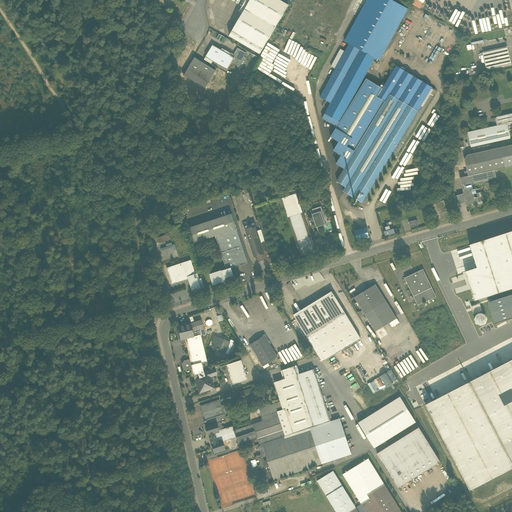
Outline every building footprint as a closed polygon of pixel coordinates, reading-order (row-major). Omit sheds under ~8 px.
[(161,6),(166,9),(170,0),(154,0),(153,2),(160,6),(161,6)] [(289,5),(280,0),(250,0),(229,36),(260,54),(289,5)] [(350,43),(350,44),(375,58),(375,57),(380,60),(408,9),(403,6),(391,0),(367,0),(345,40),(350,43)] [(418,0),(413,0),(412,5),(420,8),(423,2),(418,0)] [(340,122),(375,58),(350,44),(345,52),(336,69),(320,98),(331,103),(325,114),(340,122)] [(212,61),(227,70),(232,62),(234,58),(233,57),(213,45),(206,57),(212,61)] [(483,52),(487,70),(511,65),(507,47),(483,52)] [(232,62),(240,67),(245,58),(244,57),(246,53),(238,48),(233,57),(234,58),(232,62)] [(331,67),(336,69),(345,52),(341,49),(331,67)] [(183,75),(206,89),(216,71),(209,66),(194,58),(183,75)] [(343,191),(362,203),(432,88),(396,66),(378,97),(385,102),(355,152),(344,169),(337,181),(346,187),(343,191)] [(337,127),(336,129),(352,138),(347,147),(355,152),(385,102),(378,97),(377,97),(382,89),(366,79),(340,122),(337,127)] [(436,91),(432,88),(362,203),(366,205),(436,91)] [(507,124),(509,131),(511,129),(511,113),(497,117),(496,119),(497,126),(507,124)] [(322,118),(337,127),(340,122),(325,114),(322,118)] [(468,132),(471,147),(510,139),(509,131),(507,124),(497,126),(468,132)] [(344,169),(355,152),(347,147),(352,138),(336,129),(336,128),(331,137),(339,142),(333,151),(341,156),(336,164),(344,169)] [(511,145),(503,147),(507,168),(511,166),(511,145)] [(464,172),(465,177),(495,171),(507,168),(503,147),(468,155),(465,160),(467,171),(464,172)] [(422,155),(449,172),(454,165),(452,164),(426,148),(422,155)] [(496,178),(495,171),(465,177),(460,178),(461,185),(471,183),(496,178)] [(475,198),(477,197),(474,184),(497,179),(496,178),(471,183),(475,198)] [(465,203),(466,206),(479,203),(477,197),(475,198),(471,183),(461,185),(463,194),(465,203)] [(282,199),(288,218),(303,213),(297,194),(282,199)] [(457,196),(460,204),(465,203),(463,194),(457,196)] [(435,203),(438,214),(447,212),(444,201),(435,203)] [(312,214),(313,217),(314,217),(316,223),(324,220),(325,220),(321,207),(312,210),(313,214),(312,214)] [(288,218),(300,256),(316,251),(303,213),(288,218)] [(194,243),(215,236),(236,229),(231,214),(189,228),(194,243)] [(325,225),(324,220),(316,223),(314,217),(313,217),(316,228),(318,227),(325,225)] [(409,222),(410,228),(418,226),(416,220),(409,222)] [(244,226),(249,241),(259,238),(254,223),(244,226)] [(394,233),(392,225),(387,227),(383,228),(385,235),(394,233)] [(355,231),(358,241),(369,237),(366,228),(355,231)] [(241,246),(236,229),(215,236),(220,253),(241,246)] [(475,302),(511,289),(511,231),(470,245),(477,268),(465,272),(475,302)] [(168,234),(157,238),(159,244),(170,240),(168,234)] [(249,241),(254,257),(264,253),(263,252),(261,245),(259,238),(249,241)] [(247,263),(241,246),(220,253),(226,270),(228,269),(247,263)] [(171,282),(187,277),(195,274),(190,260),(166,268),(171,282)] [(230,276),(228,269),(226,270),(221,271),(209,275),(213,285),(224,281),(224,278),(230,276)] [(404,278),(413,297),(432,288),(423,269),(404,278)] [(200,289),(195,274),(187,277),(188,279),(192,291),(200,289)] [(195,274),(200,289),(204,287),(201,279),(199,280),(196,274),(195,274)] [(356,300),(361,308),(378,298),(383,295),(378,286),(356,300)] [(436,297),(432,288),(413,297),(418,306),(436,297)] [(293,315),(307,337),(345,313),(332,292),(302,310),(304,314),(296,319),(294,315),(293,315)] [(511,294),(488,303),(495,324),(511,318),(511,294)] [(391,307),(383,295),(378,298),(386,310),(391,307)] [(361,308),(377,333),(399,320),(391,307),(386,310),(378,298),(361,308)] [(471,307),(474,313),(482,311),(480,304),(471,307)] [(304,314),(302,310),(294,315),(296,319),(304,314)] [(361,339),(345,313),(307,337),(323,362),(361,339)] [(482,314),(478,314),(476,316),(475,320),(476,323),(480,325),(483,324),(486,322),(486,318),(485,315),(482,314)] [(189,324),(192,332),(199,330),(204,329),(201,320),(189,324)] [(178,327),(181,339),(185,338),(200,335),(199,330),(192,332),(189,324),(178,327)] [(185,338),(190,360),(191,365),(201,363),(207,362),(200,335),(185,338)] [(250,345),(263,366),(277,357),(264,336),(250,345)] [(212,350),(224,354),(225,353),(229,342),(217,338),(212,350)] [(230,340),(229,342),(225,353),(228,354),(234,341),(230,340)] [(511,359),(470,382),(511,462),(511,359)] [(191,368),(191,365),(190,360),(184,361),(182,364),(184,370),(191,368)] [(229,372),(233,383),(247,379),(240,360),(227,365),(220,367),(222,372),(228,370),(229,372)] [(191,368),(193,373),(203,369),(201,363),(191,365),(191,368)] [(274,383),(279,399),(280,402),(283,410),(278,412),(279,416),(283,431),(285,436),(314,427),(297,375),(294,367),(282,370),(285,379),(274,383)] [(214,369),(203,372),(193,376),(196,384),(199,383),(201,387),(200,388),(201,393),(212,389),(208,377),(216,374),(214,369)] [(314,369),(297,375),(314,427),(331,421),(314,369)] [(511,462),(470,382),(425,405),(470,491),(511,469),(511,462)] [(263,400),(262,397),(262,396),(260,397),(259,393),(260,393),(259,388),(253,390),(252,391),(252,389),(251,389),(246,390),(239,392),(241,399),(247,397),(249,397),(250,399),(249,400),(248,401),(250,405),(263,400)] [(361,427),(374,448),(416,422),(400,397),(366,418),(369,422),(361,427)] [(200,406),(205,420),(206,420),(208,419),(224,414),(219,400),(200,406)] [(283,410),(280,402),(279,402),(275,404),(259,409),(262,417),(272,414),(278,412),(283,410)] [(208,419),(209,422),(218,419),(225,417),(224,414),(208,419)] [(263,421),(253,424),(255,431),(257,439),(260,438),(283,431),(279,416),(273,418),(263,421)] [(273,477),(274,480),(352,455),(340,418),(314,427),(285,436),(262,444),(265,452),(273,477)] [(358,423),(361,427),(369,422),(366,418),(358,423)] [(212,449),(214,453),(224,450),(222,442),(217,443),(213,432),(218,431),(216,423),(215,423),(210,425),(208,425),(205,426),(206,431),(207,431),(213,448),(212,449)] [(253,424),(234,431),(236,437),(255,431),(253,424)] [(223,442),(236,437),(234,431),(232,426),(218,431),(213,432),(217,443),(222,442),(223,442)] [(377,454),(398,488),(440,462),(419,428),(377,454)] [(257,439),(255,431),(236,437),(238,443),(238,444),(240,445),(241,445),(257,439)] [(283,431),(260,438),(262,444),(285,436),(283,431)] [(268,480),(271,480),(273,477),(265,452),(261,451),(260,452),(259,453),(260,455),(258,457),(256,456),(255,458),(255,460),(258,461),(262,473),(261,476),(261,478),(264,479),(265,477),(267,477),(268,480)] [(401,511),(368,459),(343,474),(361,504),(366,511),(401,511)] [(317,481),(336,511),(348,511),(356,508),(333,471),(317,481)]
